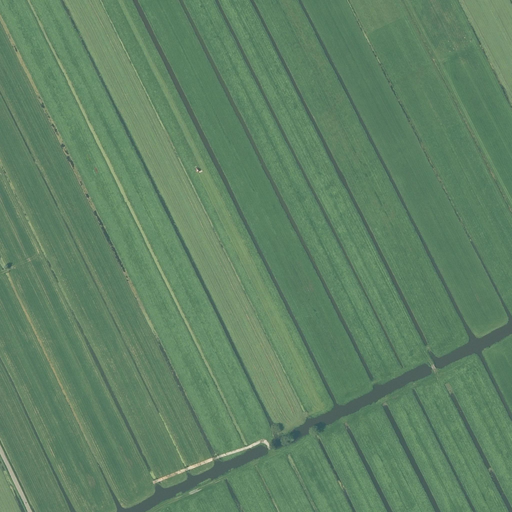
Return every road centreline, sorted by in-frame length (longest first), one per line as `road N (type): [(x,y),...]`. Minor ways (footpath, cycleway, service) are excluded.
road 1 (track): [(149,511),(272,455),(264,439),(154,481)]
road 2 (track): [(505,511),(425,353)]
